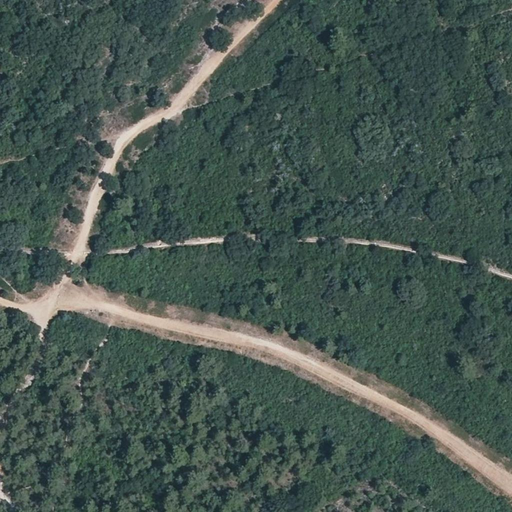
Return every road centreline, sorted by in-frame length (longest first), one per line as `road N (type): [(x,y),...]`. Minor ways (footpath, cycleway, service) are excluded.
road 1 (track): [(511,485),(370,395),(269,347),(50,300)]
road 2 (track): [(276,0),(212,62),(168,120),(119,140),(77,255),(50,300)]
road 3 (track): [(0,431),(41,364),(50,300)]
